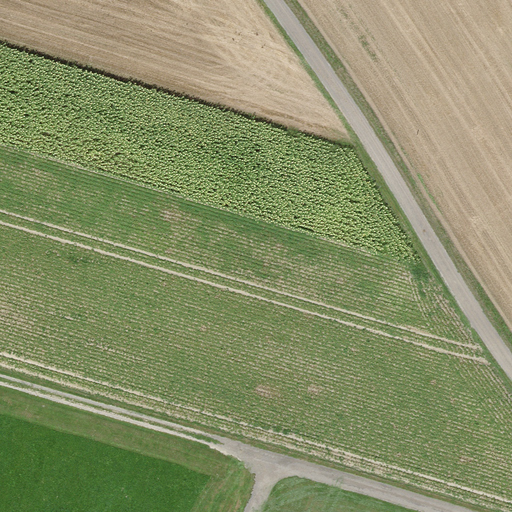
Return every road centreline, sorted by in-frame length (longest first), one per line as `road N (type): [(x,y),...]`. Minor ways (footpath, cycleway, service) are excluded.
road 1 (track): [(273,0),(511,368)]
road 2 (track): [(276,462),(0,381)]
road 3 (track): [(446,511),(276,462)]
